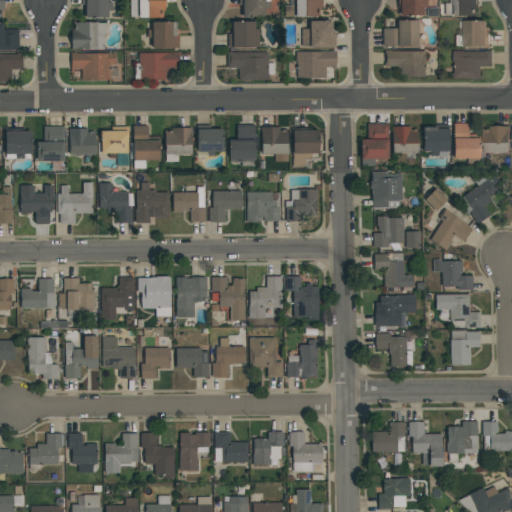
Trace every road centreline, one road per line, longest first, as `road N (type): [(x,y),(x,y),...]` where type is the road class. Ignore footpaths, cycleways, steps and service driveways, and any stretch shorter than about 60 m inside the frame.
road 1 (residential): [(0,103),(511,100)]
road 2 (residential): [(11,410),(511,395)]
road 3 (residential): [(347,511),(340,101)]
road 4 (residential): [(0,251),(342,248)]
road 5 (residential): [(505,252),(507,396)]
